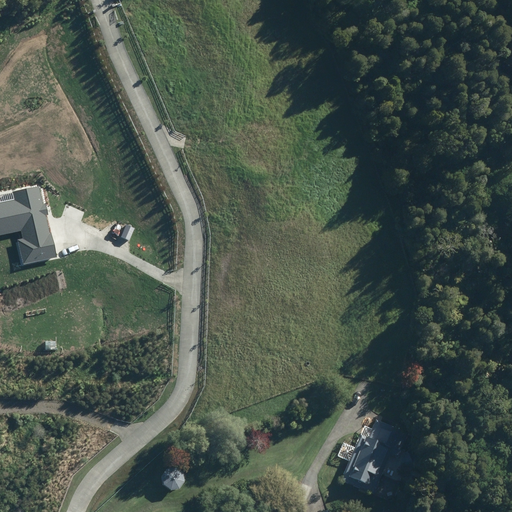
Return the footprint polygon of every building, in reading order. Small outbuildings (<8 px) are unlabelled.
[(18,240),(24,264),(56,257),(52,242),(51,233),(49,233),(45,216),(48,215),(46,203),(44,203),(40,185),(12,191),(14,199),(0,202),(0,234),(22,230),(24,239),(18,240)] [(121,237),(129,240),(134,229),(126,225),(121,237)] [(56,341),(45,341),(45,350),(56,350),(56,341)] [(369,438),(362,435),(344,479),(376,491),(390,455),(396,458),(407,433),(376,420),(369,438)] [(163,474),(163,476),(163,478),(163,480),(164,482),(164,484),(166,486),(167,487),(169,488),(171,489),(173,490),(175,490),(177,490),(179,489),(181,488),(183,487),(184,485),(186,484),(186,482),(187,479),(187,477),(187,475),(186,473),(185,471),(184,470),(183,468),(181,467),(179,466),(177,466),(175,465),(173,466),(171,466),(169,467),(167,468),(165,470),(164,472),(163,474)]
